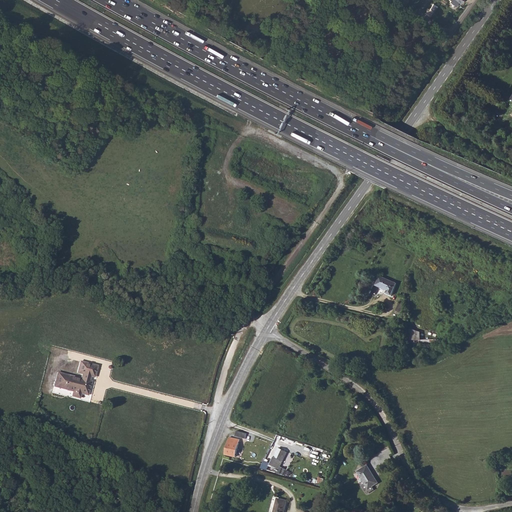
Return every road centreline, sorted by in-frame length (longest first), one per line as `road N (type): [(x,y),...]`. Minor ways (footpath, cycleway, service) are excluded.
road 1 (trunk): [(59,0),(289,123),(511,228)]
road 2 (tertiary): [(265,330),(496,0)]
road 3 (unclassified): [(265,330),(369,398),(414,476),(441,502),(467,511)]
road 4 (trunk): [(333,117),(110,0)]
road 5 (trunk): [(511,208),(333,117)]
road 6 (tertiary): [(194,511),(215,437),(265,330)]
road 7 (trunk): [(511,195),(333,117)]
